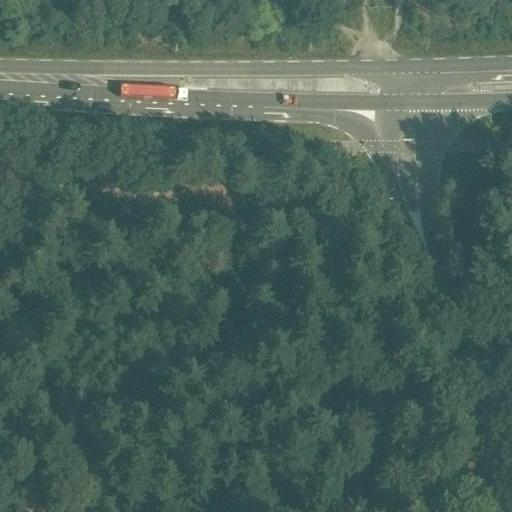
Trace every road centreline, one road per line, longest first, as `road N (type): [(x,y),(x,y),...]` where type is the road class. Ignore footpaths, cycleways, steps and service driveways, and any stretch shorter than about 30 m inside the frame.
road 1 (unknown): [(437,511),(386,362),(324,288),(335,148)]
road 2 (primary): [(315,93),(0,83)]
road 3 (unclassified): [(511,459),(408,183)]
road 4 (primary): [(408,183),(315,93)]
